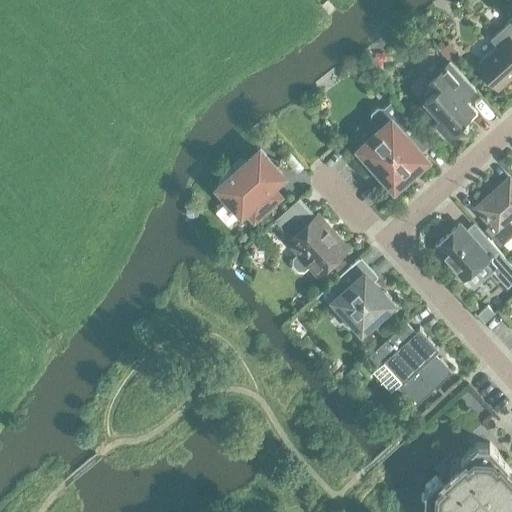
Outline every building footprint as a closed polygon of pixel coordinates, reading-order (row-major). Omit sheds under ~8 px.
[(511,18),(489,37),(496,45),(476,63),(498,88),(511,75),(511,18)] [(434,121),(448,136),(477,111),(465,97),(475,88),(449,59),(428,79),(435,88),(423,98),(439,116),(434,121)] [(430,142),(397,106),(392,100),(384,106),(377,106),(371,111),(371,118),(380,127),(358,147),(376,167),(376,172),(379,176),(385,177),(388,180),(398,170),(404,177),(405,176),(405,175),(415,166),(416,165),(411,159),(430,142)] [(259,148),(217,186),(230,199),(241,211),(243,209),(254,220),(280,196),(270,185),(281,175),(281,172),(259,148)] [(511,180),(509,177),(476,206),(497,229),(511,215),(511,180)] [(286,239),(297,252),(292,257),(292,263),(297,269),(303,269),(309,264),(317,273),(347,247),(316,212),(313,215),(297,197),(273,218),(289,236),(286,239)] [(487,236),(478,244),(458,222),(434,244),(464,277),(483,259),(507,286),(511,282),(511,263),(499,250),(490,240),(487,236)] [(499,250),(511,239),(502,229),(490,240),(499,250)] [(351,263),(359,257),(358,256),(315,294),(315,295),(326,286),(336,297),(334,298),(361,328),(378,313),(380,315),(384,315),(389,311),(390,306),(388,304),(391,301),(372,281),(376,277),(376,276),(371,280),(364,272),(361,274),(351,263)] [(488,303),(477,313),(484,320),(495,311),(488,303)] [(395,385),(413,404),(451,370),(439,357),(438,358),(433,353),(438,348),(419,327),(414,331),(405,322),(406,320),(406,319),(368,354),(378,365),(383,360),(401,380),(395,385)] [(511,511),(511,467),(488,441),(487,443),(478,442),(476,441),(460,455),(454,449),(434,468),(439,474),(423,489),(424,490),(424,500),(422,501),(432,511),(511,511)]
